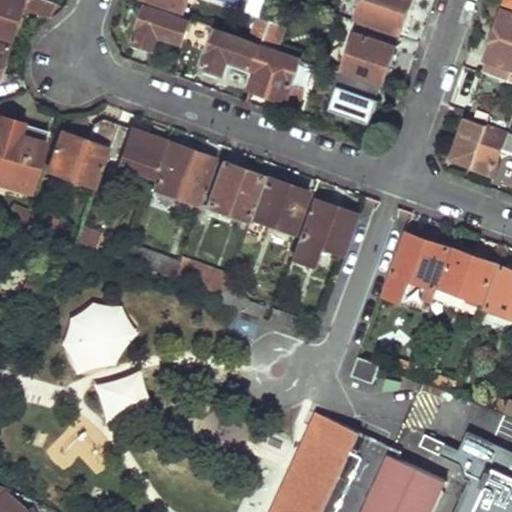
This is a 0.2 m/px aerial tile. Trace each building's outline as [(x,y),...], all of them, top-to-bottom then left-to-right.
[(19,7),(21,1),(16,0),(0,0),(0,38),(7,41),(19,7)] [(19,7),(49,17),(62,6),(43,0),(16,0),(21,1),(19,7)] [(155,0),(184,11),(188,0),(155,0)] [(402,33),(414,0),(364,0),(358,17),(402,33)] [(183,40),(191,20),(148,5),(134,40),(156,49),(162,32),(183,40)] [(511,13),(503,11),(481,72),(511,83),(511,13)] [(263,43),(270,24),(260,20),(253,40),(261,43),(263,43)] [(253,67),(260,46),(193,22),(189,34),(202,37),(204,31),(214,34),(202,65),(206,67),(205,71),(220,77),(223,73),(226,74),(232,59),(253,67)] [(383,83),(400,37),(362,23),(353,44),(343,41),(338,52),(349,57),(344,69),(383,83)] [(304,88),(313,64),(260,46),(253,67),(259,68),(252,89),(286,101),(292,84),(304,88)] [(380,85),(337,70),(330,87),(337,89),(330,109),(370,124),(379,101),(374,99),(380,85)] [(304,88),(292,84),(286,101),(297,105),(304,88)] [(508,129),(511,117),(511,113),(475,100),(469,116),(508,129)] [(511,130),(508,129),(469,116),(466,115),(452,157),(471,164),(471,168),(491,175),(501,149),(511,154),(511,130)] [(19,134),(23,124),(1,117),(0,119),(0,182),(26,191),(43,143),(19,134)] [(120,124),(100,118),(90,122),(83,140),(61,132),(49,164),(49,165),(47,170),(92,185),(105,149),(110,150),(120,124)] [(47,132),(23,124),(19,134),(43,143),(47,132)] [(153,176),(166,141),(120,124),(110,150),(106,160),(153,176)] [(203,206),(219,160),(169,142),(152,188),(203,206)] [(246,220),(262,176),(225,163),(200,227),(204,229),(213,208),(246,220)] [(295,226),(308,191),(270,177),(256,211),(295,226)] [(341,252),(355,215),(317,201),(295,258),(314,266),(322,246),(341,252)] [(23,231),(29,213),(12,206),(9,214),(5,223),(23,231)] [(76,244),(78,237),(52,226),(53,222),(29,213),(23,231),(43,239),(54,244),(73,252),(76,244)] [(94,250),(99,235),(81,229),(78,237),(76,244),(94,250)] [(436,287),(451,246),(410,231),(387,293),(405,299),(413,278),(429,284),(423,299),(426,300),(424,307),(428,309),(431,302),(433,303),(439,288),(436,287)] [(43,239),(33,265),(44,270),(54,244),(43,239)] [(176,279),(182,262),(131,244),(125,261),(176,279)] [(484,300),(498,263),(456,247),(443,284),(484,300)] [(219,294),(226,274),(183,259),(182,262),(176,279),(219,294)] [(511,313),(511,267),(504,265),(489,306),(511,313)] [(20,296),(31,301),(43,272),(32,268),(20,296)] [(243,310),(247,300),(224,291),(222,295),(220,302),(238,308),(243,310)] [(301,332),(306,319),(272,307),(267,319),(301,332)] [(372,382),(379,363),(359,357),(352,375),(372,382)] [(408,373),(412,363),(397,357),(393,367),(408,373)] [(455,393),(458,382),(412,363),(408,373),(412,375),(425,380),(455,393)] [(511,415),(511,402),(491,396),(487,408),(511,415)] [(432,511),(448,481),(401,458),(392,454),(391,456),(375,449),(380,439),(319,410),(270,511),(432,511)] [(511,511),(511,449),(471,430),(465,442),(473,446),(470,452),(462,448),(449,442),(443,454),(463,463),(468,478),(472,480),(456,511),(511,511)] [(380,439),(375,449),(391,456),(392,454),(401,458),(404,451),(394,446),(380,439)] [(462,448),(470,452),(473,446),(465,442),(462,448)] [(6,488),(6,486),(0,483),(0,511),(27,511),(25,507),(18,510),(6,488)]
